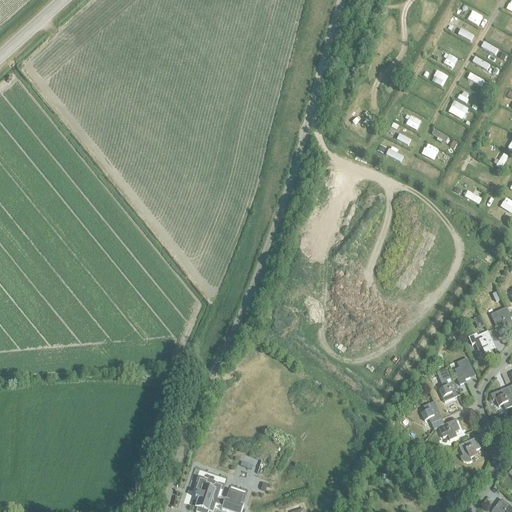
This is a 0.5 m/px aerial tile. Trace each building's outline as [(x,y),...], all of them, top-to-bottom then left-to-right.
[(380,146),(377,152),(383,155),(386,149),(380,146)] [(476,150),(473,156),(479,159),(482,153),(476,150)] [(491,317),(496,328),(501,326),(503,331),(511,327),(511,324),(505,310),(491,317)] [(479,318),(473,321),(476,327),(482,324),(479,318)] [(476,345),(479,352),(483,350),(485,355),(495,351),(487,333),(478,338),(476,335),(469,339),(472,346),(476,345)] [(435,363),(439,369),(444,366),(441,360),(435,363)] [(459,369),(454,371),(458,379),(456,380),(459,387),(466,384),(465,382),(475,377),(467,360),(457,365),(459,369)] [(439,391),(445,404),(460,397),(452,380),(447,370),(437,374),(442,384),(443,389),(439,391)] [(511,397),(508,389),(498,393),(490,396),(493,402),(495,401),(499,408),(503,406),(506,411),(511,408),(511,397)] [(421,415),(421,416),(425,423),(429,421),(431,425),(442,421),(440,416),(434,403),(424,408),(426,413),(421,415)] [(457,438),(455,434),(460,432),(455,421),(438,429),(443,440),(448,437),(450,442),(457,438)] [(463,457),(460,458),(462,461),(464,463),(466,464),(469,465),(472,463),(470,460),(478,457),(475,452),(480,450),(476,440),(459,447),(463,457)] [(206,483),(199,480),(194,492),(197,493),(195,499),(198,500),(195,508),(197,509),(195,511),(212,511),(215,505),(222,508),(221,510),(226,511),(240,511),(243,506),(242,506),(245,496),(229,491),(225,500),(224,500),(224,503),(217,500),(221,488),(214,485),(213,487),(205,484),(206,483)] [(495,509),(492,511),(511,511),(511,508),(502,501),(495,509)]
